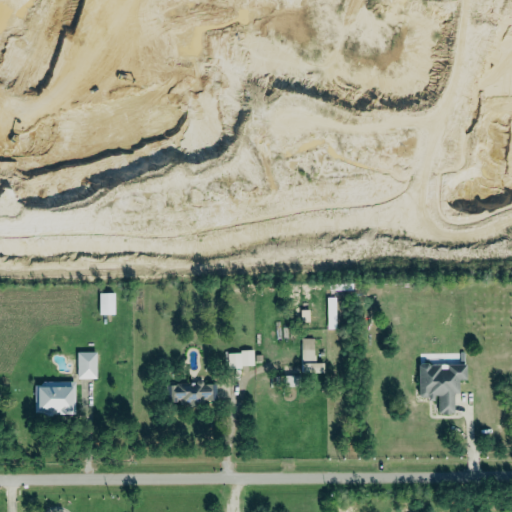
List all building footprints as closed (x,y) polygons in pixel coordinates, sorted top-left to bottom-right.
[(98,314),(113,313),(112,292),(97,293),(98,314)] [(300,372),(321,372),(322,362),(312,362),(313,338),(300,338),(300,372)] [(94,351),(75,351),(76,378),(95,377),(94,351)] [(226,351),(226,366),(252,366),(252,351),(226,351)] [(414,362),(464,361),(465,393),(452,395),(453,415),(434,414),(434,404),(424,397),(414,397),(414,362)] [(73,414),(73,382),(33,381),(33,413),(73,414)] [(209,403),(209,383),(167,382),(166,402),(209,403)]
